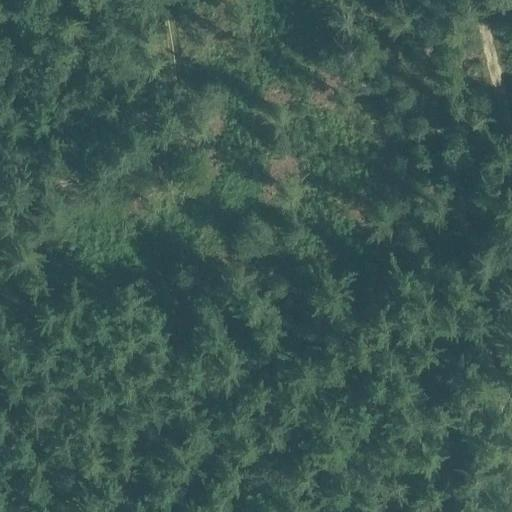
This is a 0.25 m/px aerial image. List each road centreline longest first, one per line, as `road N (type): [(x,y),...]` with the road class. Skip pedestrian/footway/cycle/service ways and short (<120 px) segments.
road 1 (track): [(0,207),(122,173),(158,153),(174,125),(161,0)]
road 2 (track): [(511,155),(475,0)]
